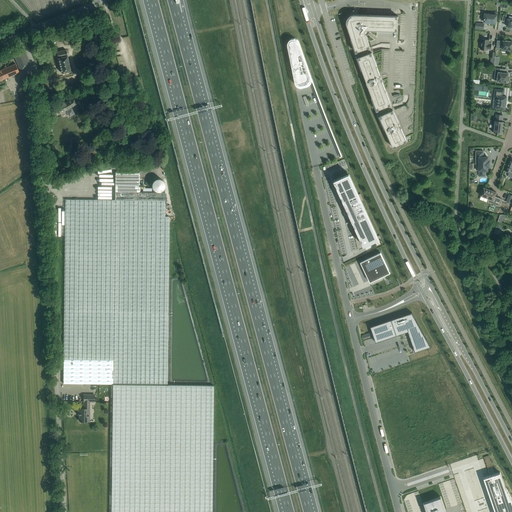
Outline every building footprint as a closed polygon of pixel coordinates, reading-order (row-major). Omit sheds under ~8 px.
[(496,23),(497,13),(494,12),(494,15),(485,14),(485,15),(484,15),(484,14),(483,14),(483,19),(483,18),(484,18),(484,22),(488,22),(491,23),(496,23)] [(397,31),(398,16),(354,15),(353,15),(352,15),(351,15),(350,16),(349,16),(349,17),(348,17),(348,18),(347,19),(347,20),(347,21),(346,21),(346,22),(346,23),(347,23),(347,24),(356,52),(370,48),(366,34),(369,30),(397,31)] [(506,15),(503,15),(502,21),(505,22),(507,22),(507,26),(510,27),(511,27),(511,16),(509,16),(508,19),(505,19),(506,15)] [(491,50),(491,45),(488,44),(489,40),(482,39),(481,43),(480,42),(480,45),(481,46),(481,49),(488,50),(488,49),(491,50)] [(305,64),(298,43),(297,42),(296,41),(295,40),(294,40),(293,40),(292,40),(291,41),(290,42),(289,43),(289,44),(289,45),(296,82),(297,83),(297,84),(298,85),(299,86),(300,86),(301,86),(307,84),(308,84),(309,83),(310,82),(310,80),(310,79),(308,72),(305,73),(304,69),(305,68),(305,67),(304,67),(304,66),(303,67),(303,65),(305,64)] [(511,48),(511,41),(510,41),(506,41),(503,41),(497,41),(496,48),(502,49),(502,51),(506,52),(506,49),(511,50),(511,49),(511,48)] [(24,49),(13,53),(20,70),(31,65),(24,49)] [(57,56),(56,57),(57,64),(59,63),(61,73),(70,71),(66,50),(56,51),(57,56)] [(391,105),(372,52),(358,58),(377,110),(391,105)] [(16,64),(0,70),(0,80),(19,72),(16,64)] [(505,73),(505,69),(495,68),(494,81),(497,81),(507,82),(507,81),(509,81),(509,77),(508,77),(508,73),(505,73)] [(497,98),(496,108),(505,109),(507,97),(503,96),(504,90),(495,89),(494,97),(497,98)] [(66,112),(69,117),(74,114),(72,109),(78,106),(73,98),(53,110),(57,116),(67,110),(67,111),(66,112)] [(407,142),(393,110),(379,116),(393,148),(407,142)] [(498,133),(502,134),(503,121),(502,121),(503,115),(496,114),(496,120),(495,120),(495,125),(494,124),(493,125),(493,128),(493,129),(494,129),(494,133),(497,133),(497,134),(498,134),(498,133)] [(333,139),(326,141),(327,145),(328,144),(329,151),(336,150),(334,142),(333,139)] [(483,157),(483,151),(476,151),(476,164),(476,170),(479,170),(479,176),(486,176),(486,171),(487,171),(488,167),(489,167),(489,161),(488,161),(488,157),(483,157)] [(139,192),(140,179),(140,172),(115,172),(115,200),(65,199),(64,311),(168,313),(168,277),(169,219),(169,216),(165,216),(165,192),(139,192)] [(349,174),(334,181),(363,243),(378,236),(349,174)] [(481,195),(480,196),(488,199),(487,201),(499,206),(502,199),(495,196),(496,192),(483,187),(482,191),(480,190),(479,194),(481,195)] [(390,273),(380,253),(361,262),(370,282),(390,273)] [(113,384),(167,385),(168,317),(168,313),(64,311),(64,316),(63,359),(63,383),(113,384)] [(431,346),(412,312),(370,326),(372,332),(376,342),(401,334),(400,331),(407,329),(415,352),(428,347),(431,346)] [(400,362),(384,366),(385,371),(401,368),(400,362)] [(211,386),(167,385),(113,384),(111,511),(211,511),(212,442),(213,386),(211,386)] [(78,408),(78,413),(79,413),(79,421),(81,421),(81,422),(86,422),(86,421),(88,421),(88,414),(89,414),(89,401),(94,401),(94,395),(83,395),(83,401),(84,401),(84,408),(78,408)] [(488,455),(484,457),(488,468),(492,467),(488,455)] [(500,472),(484,478),(491,499),(490,500),(491,501),(492,501),(495,511),(511,511),(511,499),(505,487),(500,472)] [(446,511),(441,496),(423,502),(426,511),(446,511)]
